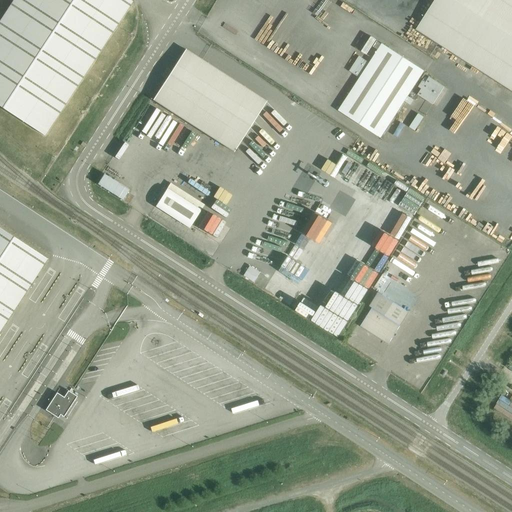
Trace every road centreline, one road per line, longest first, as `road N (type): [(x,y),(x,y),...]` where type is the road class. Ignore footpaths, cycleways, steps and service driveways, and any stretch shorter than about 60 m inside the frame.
road 1 (unclassified): [(433,428),(82,198),(82,166),(187,0)]
road 2 (unclassified): [(391,459),(133,283)]
road 3 (unclassified): [(232,511),(391,459)]
road 4 (unclassified): [(433,428),(511,304)]
